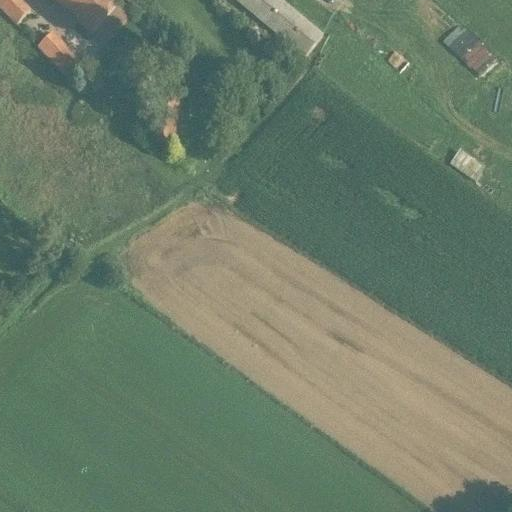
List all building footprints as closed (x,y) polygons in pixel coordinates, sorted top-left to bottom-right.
[(15,0),(0,0),(0,10),(17,29),(31,15),(15,0)] [(49,0),(103,49),(129,20),(124,15),(128,11),(121,5),(117,9),(107,0),(49,0)] [(229,0),(304,61),(323,38),(277,0),(229,0)] [(73,87),(86,74),(80,68),(81,68),(52,38),(38,51),(73,87)] [(140,73),(149,51),(128,43),(119,65),(140,73)] [(174,150),(181,98),(158,95),(151,147),(174,150)]
